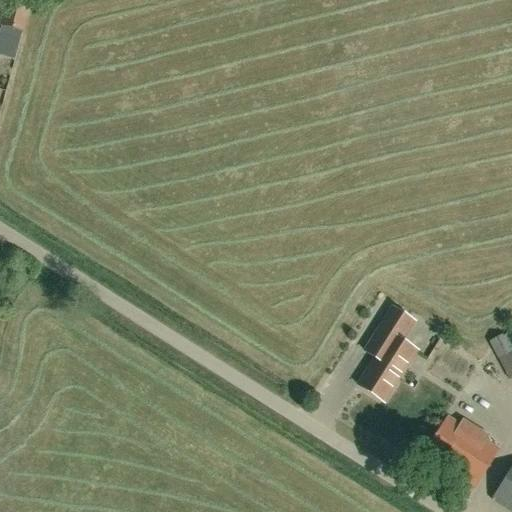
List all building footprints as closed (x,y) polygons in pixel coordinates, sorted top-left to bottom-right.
[(22,31),(30,0),(9,0),(2,26),(22,31)] [(416,351),(401,342),(413,322),(392,309),(365,352),(375,359),(358,386),(383,402),(416,351)] [(511,380),(511,347),(505,334),(489,343),(508,382),(511,380)] [(446,418),(422,458),(474,488),(498,448),(484,440),(487,436),(461,420),(458,425),(446,418)] [(511,511),(511,465),(491,499),(511,511)]
